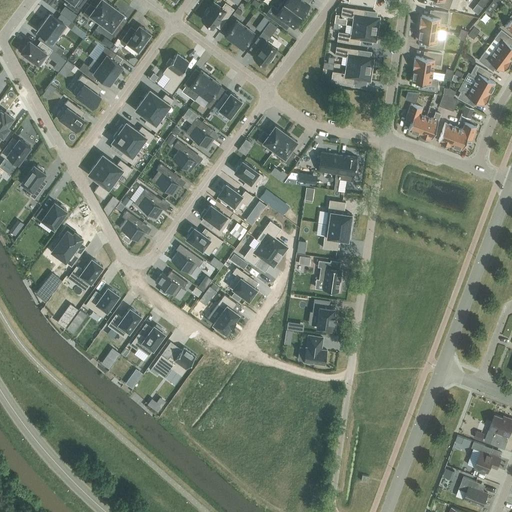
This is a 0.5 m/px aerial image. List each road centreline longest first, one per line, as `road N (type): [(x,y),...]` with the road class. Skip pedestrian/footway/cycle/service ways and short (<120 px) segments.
road 1 (unknown): [(348,384),(217,340),(157,296),(138,264)]
road 2 (residential): [(348,384),(383,139)]
road 3 (residential): [(138,264),(153,255),(269,96)]
road 4 (unclassified): [(440,369),(511,182)]
road 5 (residential): [(69,161),(4,40),(31,0)]
road 6 (residential): [(69,161),(174,23)]
road 7 (secondary): [(104,511),(47,455),(0,390)]
road 8 (unclassified): [(388,511),(440,369)]
road 9 (residential): [(383,139),(405,0)]
road 10 (residential): [(138,264),(118,250),(69,161)]
road 11 (residential): [(383,139),(313,127),(269,96)]
